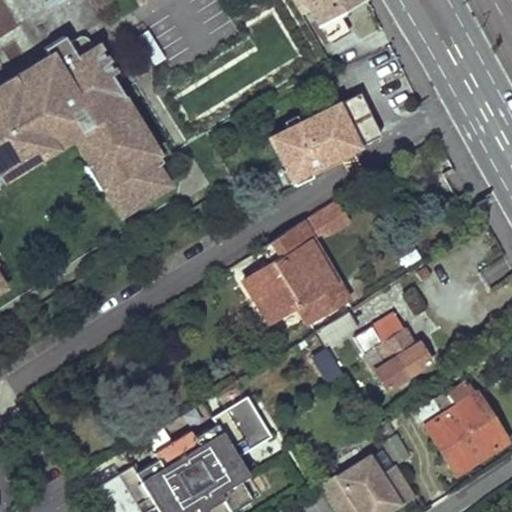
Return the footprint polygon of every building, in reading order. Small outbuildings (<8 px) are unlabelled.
[(301,0),(327,45),(346,33),(336,16),(362,0),(301,0)] [(0,289),(0,288),(0,181),(70,139),(86,166),(81,169),(95,192),(100,189),(118,218),(166,188),(154,167),(161,163),(108,77),(114,73),(97,45),(92,48),(83,35),(66,45),(62,37),(39,51),(42,57),(0,82),(0,289)] [(354,88),(262,133),(286,184),(307,173),(305,168),(375,132),(354,88)] [(269,258),(240,273),(263,318),(292,303),(303,324),(342,302),(335,289),(328,285),(305,241),(305,235),(297,220),(261,243),(269,258)] [(348,309),(316,325),(324,342),(357,326),(348,309)] [(405,346),(387,313),(363,326),(372,342),(365,346),(379,371),(389,366),(396,378),(422,364),(410,343),(405,346)] [(323,371),(335,364),(324,346),(313,353),(323,371)] [(454,402),(422,422),(454,472),(506,438),(475,389),(471,391),(464,380),(447,391),(454,402)] [(129,463),(93,485),(109,511),(141,511),(150,507),(153,511),(197,511),(196,509),(219,494),(228,507),(257,489),(235,454),(268,433),(242,392),(208,413),(213,419),(192,433),(187,426),(149,450),(153,456),(133,469),(129,463)] [(380,511),(412,491),(392,459),(341,492),(354,511),(380,511)]
